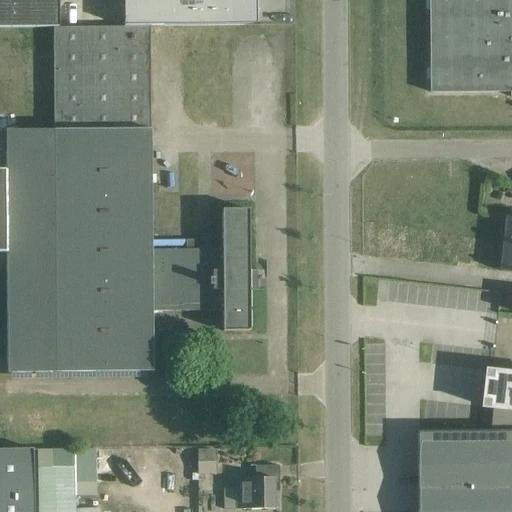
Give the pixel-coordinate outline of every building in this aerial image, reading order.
[(58,0),(0,0),(0,29),(53,29),(58,29),(59,29),(58,0)] [(122,0),(123,28),(149,28),(243,27),(243,24),(241,24),(240,0),(122,0)] [(511,0),(431,0),(432,94),(511,93),(511,98),(511,0)] [(123,28),(59,29),(58,29),(53,29),(53,131),(5,132),(6,171),(0,170),(0,252),(6,253),(7,374),(152,373),(151,311),(222,311),(222,332),(249,332),(249,210),(228,210),(221,211),(222,250),(151,251),(149,28),(123,28)] [(511,245),(505,245),(502,272),(511,273),(511,245)] [(511,511),(511,373),(491,371),(487,408),(495,409),(492,433),(420,435),(423,511),(511,511)] [(0,450),(0,492),(34,491),(33,449),(0,450)] [(95,497),(95,450),(37,451),(37,511),(74,511),(75,497),(95,497)] [(216,475),(216,450),(197,450),(197,475),(216,475)] [(279,467),(255,466),(255,479),(236,479),(236,489),(223,489),(223,510),(237,510),(274,510),(274,493),(278,493),(279,467)] [(0,492),(0,511),(34,511),(34,491),(0,492)]
